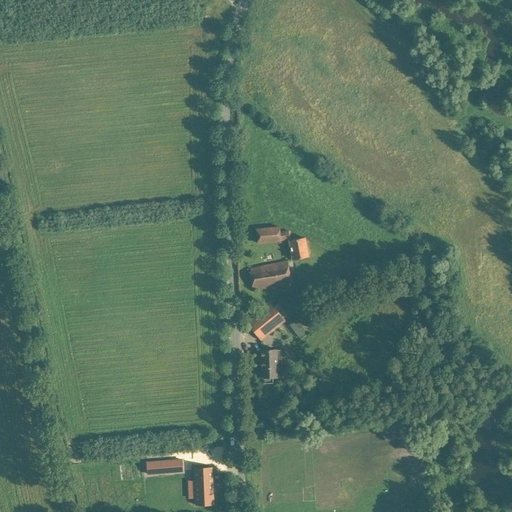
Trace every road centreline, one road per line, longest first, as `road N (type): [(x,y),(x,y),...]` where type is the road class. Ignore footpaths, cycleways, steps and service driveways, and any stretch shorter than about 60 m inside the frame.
road 1 (unclassified): [(241,511),(224,97),(246,0)]
road 2 (track): [(69,511),(0,180)]
